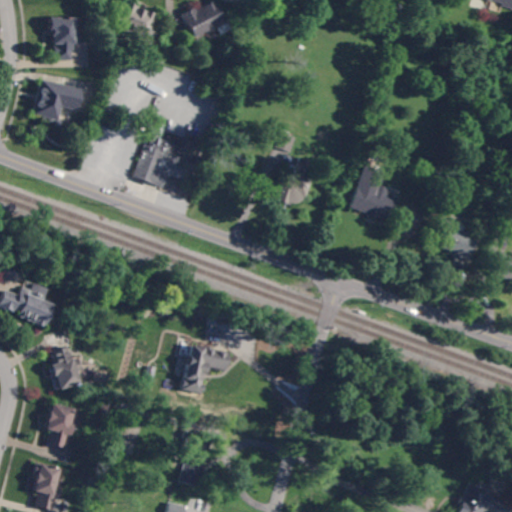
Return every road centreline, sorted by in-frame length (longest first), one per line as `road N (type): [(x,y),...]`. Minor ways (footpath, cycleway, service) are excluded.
road 1 (secondary): [(0,154),(339,281)]
road 2 (residential): [(274,511),(339,281)]
road 3 (secondary): [(339,281),(511,343)]
